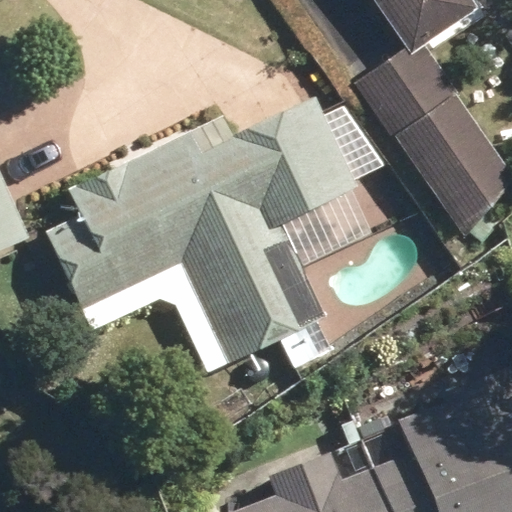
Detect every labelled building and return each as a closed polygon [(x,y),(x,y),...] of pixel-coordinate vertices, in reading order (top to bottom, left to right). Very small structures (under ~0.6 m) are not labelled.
[(409,56),(425,45),(477,9),(471,0),(370,0),(403,47),(409,56)] [(511,178),(511,173),(425,45),(409,56),(403,47),(350,83),(463,239),(511,178)] [(223,352),(229,362),(323,320),(299,269),(358,240),(338,195),(355,187),(313,99),(229,139),(219,116),(60,192),(72,217),(45,232),(89,330),(156,297),(174,304),(202,362),(223,352)] [(0,250),(28,239),(0,175),(0,250)] [(373,470),(389,511),(511,511),(511,378),(503,382),(500,373),(441,396),(443,405),(393,424),(405,459),(373,470)] [(389,511),(373,470),(342,483),(331,453),(270,477),(278,496),(234,511),(389,511)]
